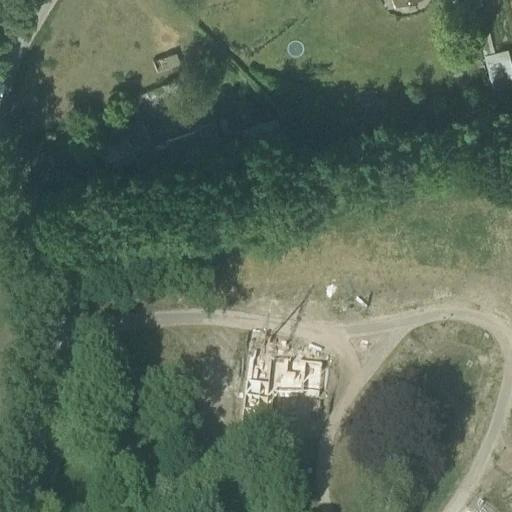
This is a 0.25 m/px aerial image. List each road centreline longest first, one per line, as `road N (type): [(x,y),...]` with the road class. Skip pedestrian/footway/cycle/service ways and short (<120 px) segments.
road 1 (residential): [(43,337),(129,321),(227,317),(333,333)]
road 2 (residential): [(404,321),(469,315),(507,347),(508,379),(492,435),(450,511)]
road 3 (unclassified): [(43,337),(0,152)]
road 4 (unclassified): [(16,511),(47,396),(43,337)]
road 5 (residential): [(323,511),(326,436),(357,380)]
